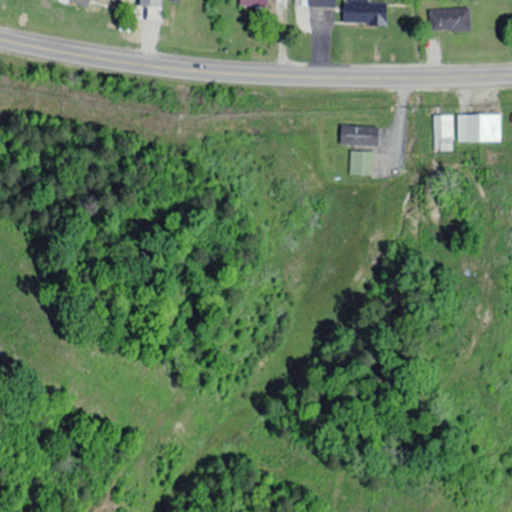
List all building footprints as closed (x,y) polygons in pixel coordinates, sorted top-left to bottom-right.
[(108,4),(103,0),(85,0),(100,13),(108,4)] [(390,1),(371,1),(370,0),(347,0),(347,23),(390,24),(390,1)] [(443,10),(443,31),(473,31),(473,10),(443,10)] [(503,142),(503,115),(459,115),(459,142),(503,142)] [(436,151),(455,151),(455,116),(436,116),(436,151)] [(384,127),(346,127),(346,146),(384,146),(384,127)] [(352,175),(375,175),(375,152),(352,152),(352,175)]
